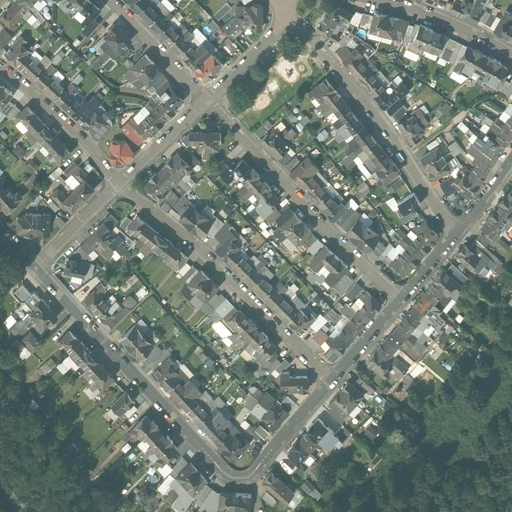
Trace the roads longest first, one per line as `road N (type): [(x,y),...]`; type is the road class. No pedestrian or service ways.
road 1 (residential): [(333,381),(254,476),(228,475),(39,266)]
road 2 (residential): [(125,186),(333,381)]
road 3 (residential): [(402,299),(211,102)]
road 4 (residential): [(290,16),(383,120),(462,227)]
road 5 (residential): [(0,69),(125,186)]
road 6 (residential): [(211,102),(110,0)]
road 7 (residential): [(389,0),(511,53)]
road 8 (residential): [(211,102),(125,186)]
